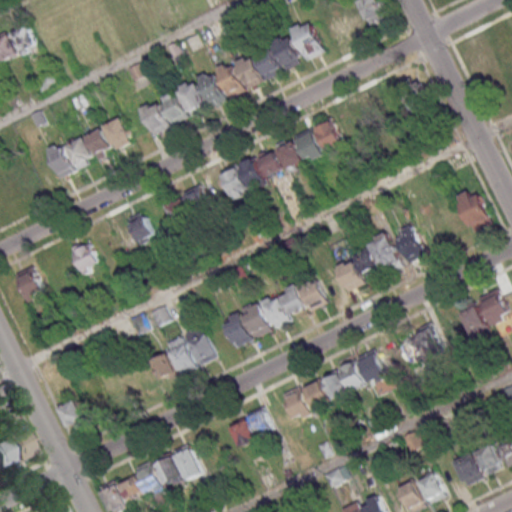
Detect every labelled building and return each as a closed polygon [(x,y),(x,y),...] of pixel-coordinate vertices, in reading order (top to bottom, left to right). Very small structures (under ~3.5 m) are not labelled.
[(353,36),(391,18),(382,0),(355,0),(339,8),(353,36)] [(319,16),(332,47),(350,40),(336,8),(319,16)] [(294,27),(310,60),(329,51),(312,18),(294,27)] [(27,55),(43,46),(30,23),(14,32),(27,55)] [(0,38),(0,67),(24,57),(13,33),(0,38)] [(287,71),(286,70),(305,62),(294,35),(219,68),(232,99),(250,91),(249,89),(268,81),(268,79),(287,71)] [(493,65),(482,47),(464,57),(475,76),(493,65)] [(202,78),(214,106),(228,100),(217,72),(202,78)] [(181,87),(192,113),(210,106),(199,79),(181,87)] [(405,81),(408,111),(430,109),(427,79),(405,81)] [(145,105),(154,133),(190,120),(181,93),(145,105)] [(360,102),(368,129),(390,123),(383,96),(360,102)] [(350,142),(368,135),(356,108),(338,115),(350,142)] [(317,124),(330,149),(346,141),(333,116),(317,124)] [(109,122),(116,148),(134,143),(128,117),(109,122)] [(99,160),(97,156),(116,146),(105,126),(69,146),(82,169),(99,160)] [(279,145),(281,149),(263,157),(270,175),(290,167),(291,169),(327,154),(316,128),(298,135),(298,137),(279,145)] [(50,152),(64,178),(79,170),(66,144),(50,152)] [(269,178),(257,156),(242,164),(253,186),(269,178)] [(237,198),(253,190),(239,163),(223,172),(237,198)] [(183,190),(186,195),(168,202),(177,224),(217,208),(216,205),(231,198),(221,174),(183,190)] [(478,232),(498,222),(480,186),(459,196),(478,232)] [(140,242),(157,236),(149,210),(132,215),(140,242)] [(139,246),(130,219),(113,224),(122,252),(139,246)] [(412,262),(431,253),(419,226),(399,236),(412,262)] [(226,314),(237,345),(277,331),(275,325),(313,312),(311,305),(369,284),(367,278),(387,271),(387,273),(405,266),(392,232),(371,240),(373,246),(355,253),(359,265),(226,314)] [(74,247),(86,272),(105,263),(93,238),(74,247)] [(18,273),(32,301),(50,293),(36,264),(18,273)] [(511,320),(511,312),(504,288),(483,295),(493,327),(511,320)] [(491,327),(480,303),(464,310),(475,334),(491,327)] [(172,319),(166,305),(154,311),(160,325),(172,319)] [(451,343),(470,334),(459,310),(439,319),(451,343)] [(204,365),(222,356),(205,324),(188,333),(204,365)] [(444,346),(437,325),(399,338),(408,363),(426,357),(425,353),(444,346)] [(185,375),(201,366),(185,334),(168,342),(185,375)] [(392,375),(380,350),(363,359),(375,384),(392,375)] [(179,372),(170,353),(155,360),(164,379),(179,372)] [(336,399),(353,392),(352,391),(370,384),(359,358),(341,365),(343,368),(325,375),(336,399)] [(376,388),(381,396),(398,385),(394,377),(376,388)] [(287,392),(297,419),(334,405),(323,378),(287,392)] [(71,427),(88,420),(80,399),(62,405),(71,427)] [(244,447),(278,432),(267,406),(232,422),(244,447)] [(386,428),(384,416),(369,419),(371,431),(386,428)] [(5,437),(7,442),(2,444),(0,440),(0,468),(35,453),(23,428),(5,437)] [(511,433),(499,442),(511,463),(511,433)] [(506,466),(494,442),(478,450),(490,474),(506,466)] [(104,487),(114,511),(119,511),(133,506),(131,502),(205,472),(194,445),(139,468),(141,472),(104,487)] [(486,478),(474,451),(457,459),(469,485),(486,478)] [(326,474),(332,486),(352,477),(347,465),(326,474)] [(434,504),(450,494),(438,472),(421,482),(434,504)] [(413,511),(429,504),(417,481),(402,488),(413,511)] [(390,511),(384,498),(363,506),(361,501),(345,508),(346,511),(390,511)]
